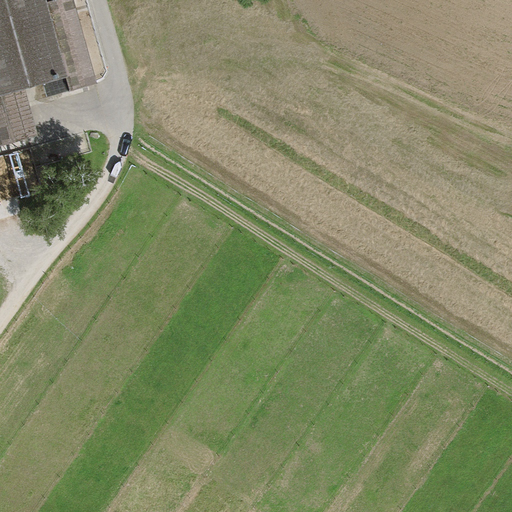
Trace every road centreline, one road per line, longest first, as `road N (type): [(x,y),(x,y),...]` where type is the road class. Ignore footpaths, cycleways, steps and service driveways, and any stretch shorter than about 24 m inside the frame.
road 1 (track): [(126,96),(251,60),(272,64),(511,220)]
road 2 (track): [(0,334),(123,154),(126,96),(101,0)]
